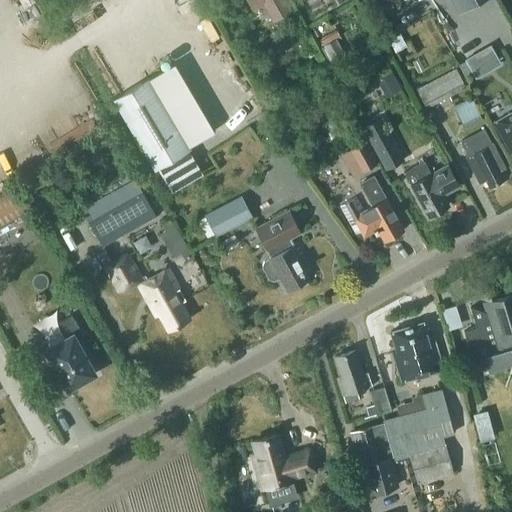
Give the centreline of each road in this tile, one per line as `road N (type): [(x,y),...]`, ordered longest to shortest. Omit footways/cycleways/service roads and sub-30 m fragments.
road 1 (unclassified): [(0,499),(511,220)]
road 2 (track): [(193,392),(228,511)]
